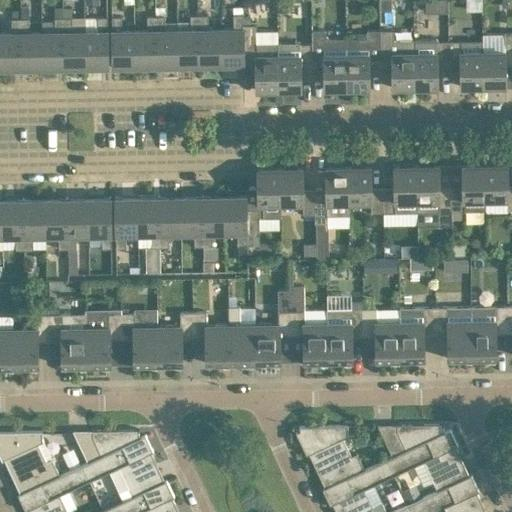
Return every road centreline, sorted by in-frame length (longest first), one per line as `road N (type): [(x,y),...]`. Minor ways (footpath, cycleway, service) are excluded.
road 1 (residential): [(223,122),(511,116)]
road 2 (residential): [(0,164),(224,159),(223,122)]
road 3 (residential): [(223,122),(223,95),(0,99)]
road 4 (residential): [(259,397),(461,394)]
road 5 (residential): [(0,402),(154,399)]
road 6 (residential): [(313,511),(259,397)]
road 7 (residential): [(154,399),(208,511)]
